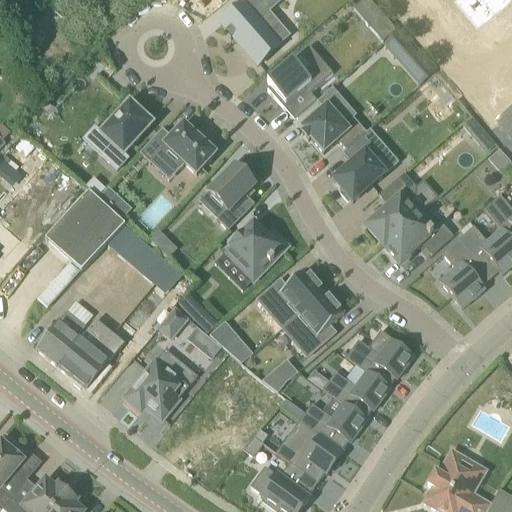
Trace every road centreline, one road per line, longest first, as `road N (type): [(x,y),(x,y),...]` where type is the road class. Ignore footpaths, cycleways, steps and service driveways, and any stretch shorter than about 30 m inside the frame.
road 1 (residential): [(204,85),(278,161),(341,262),(466,362)]
road 2 (tertiary): [(177,511),(0,380)]
road 3 (residential): [(356,511),(396,445),(466,362)]
road 4 (residential): [(204,85),(180,95),(154,88),(139,52),(153,27),(169,19),(200,26)]
